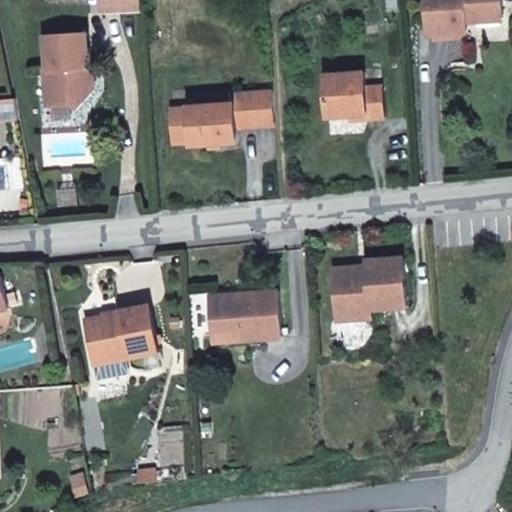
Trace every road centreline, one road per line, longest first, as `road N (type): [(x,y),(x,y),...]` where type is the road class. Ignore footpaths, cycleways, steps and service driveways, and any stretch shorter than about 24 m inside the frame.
road 1 (residential): [(0,239),(511,196)]
road 2 (residential): [(255,511),(486,481)]
